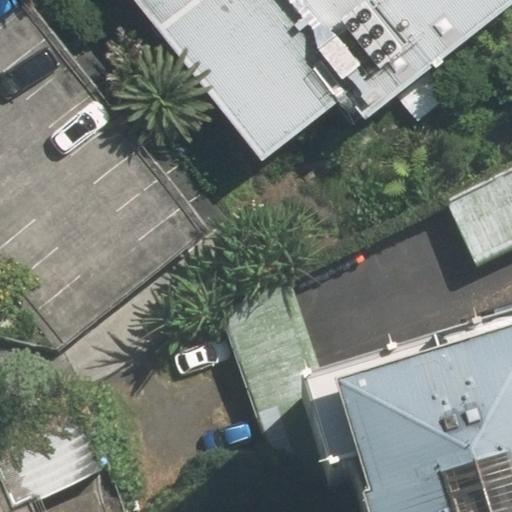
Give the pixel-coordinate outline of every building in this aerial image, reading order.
[(0,0),(0,266),(67,351),(118,310),(218,231),(32,0),(0,0)] [(147,0),(261,150),(341,89),(354,118),(510,0),(147,0)] [(511,179),(448,211),(476,269),(511,251),(511,179)] [(291,287),(218,312),(264,446),(311,430),(302,403),(328,394),(291,287)] [(511,511),(511,337),(433,361),(437,374),(336,404),(368,511),(511,511)]
